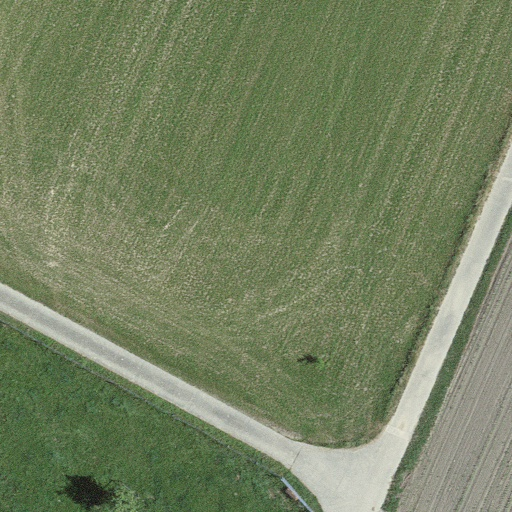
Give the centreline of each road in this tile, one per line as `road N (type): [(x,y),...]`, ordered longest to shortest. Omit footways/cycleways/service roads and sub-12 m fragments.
road 1 (track): [(0,294),(369,493)]
road 2 (track): [(361,511),(511,166)]
